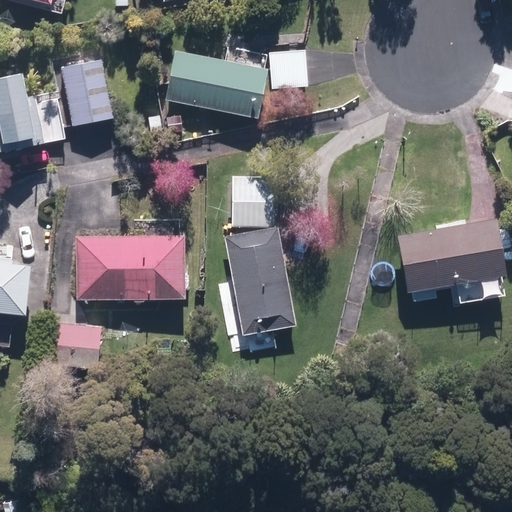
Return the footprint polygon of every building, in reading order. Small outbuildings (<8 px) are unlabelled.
[(306,50),(269,53),(272,89),(308,87),(306,50)] [(166,99),(260,117),(269,69),(175,51),(166,99)] [(108,59),(71,66),(82,120),(119,112),(108,59)] [(34,68),(0,70),(0,146),(55,142),(52,108),(46,101),(35,74),(34,68)] [(241,172),(239,218),(280,219),(281,173),(241,172)] [(409,225),(415,284),(511,274),(504,215),(409,225)] [(87,225),(87,293),(193,294),(194,225),(87,225)] [(287,227),(234,236),(250,333),(304,324),(287,227)] [(0,302),(18,303),(21,254),(0,253),(0,302)] [(61,321),(61,359),(104,359),(103,321),(61,321)] [(446,382),(442,360),(411,366),(415,388),(446,382)]
